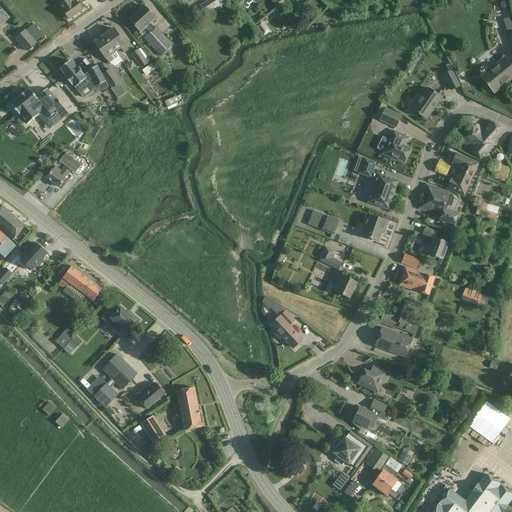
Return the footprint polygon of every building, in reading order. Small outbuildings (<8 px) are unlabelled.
[(73,4),(70,0),(56,0),(64,10),(63,11),(69,19),(82,10),(79,6),(86,1),(86,0),(76,0),(75,1),(76,2),(73,4)] [(216,0),(210,0),(200,7),(206,16),(221,6),(216,0)] [(155,19),(144,6),(138,11),(139,12),(136,15),(135,14),(129,20),(141,33),(145,29),(149,34),(144,40),(160,57),(172,45),(156,28),(154,29),(150,24),(155,19)] [(0,22),(3,25),(10,18),(1,9),(0,10),(0,22)] [(196,9),(192,12),(198,22),(202,19),(196,9)] [(26,31),(35,42),(43,36),(33,24),(26,31)] [(259,31),(264,37),(270,31),(265,26),(259,31)] [(114,29),(104,35),(121,62),(122,61),(116,52),(120,49),(123,54),(128,50),(114,29)] [(25,30),(22,33),(27,39),(20,44),(26,51),(36,43),(35,42),(26,31),(25,30)] [(121,62),(104,35),(94,43),(109,64),(115,66),(121,62)] [(150,61),(141,48),(132,54),(141,68),(150,61)] [(511,78),(511,67),(505,58),(481,78),(486,84),(485,85),(487,87),(488,87),(493,93),(511,78)] [(78,91),(92,80),(96,87),(105,82),(98,68),(96,66),(87,71),(88,73),(88,74),(83,77),(83,76),(84,75),(78,68),(77,67),(76,68),(70,61),(60,69),(66,76),(64,77),(71,86),(73,85),(78,91)] [(120,83),(110,69),(103,74),(113,88),(112,89),(116,95),(114,96),(118,100),(125,95),(118,85),(120,83)] [(459,86),(451,71),(443,75),(451,90),(459,86)] [(15,111),(16,112),(20,117),(21,117),(21,116),(27,124),(28,125),(33,121),(34,120),(34,119),(39,115),(38,115),(37,113),(40,110),(48,119),(47,120),(48,120),(55,113),(54,113),(62,106),(62,107),(62,106),(56,99),(56,100),(47,89),(40,95),(41,95),(37,98),(35,96),(35,95),(34,94),(29,89),(29,90),(26,92),(26,91),(18,98),(18,99),(19,98),(19,99),(12,105),(11,104),(11,105),(15,110),(15,111)] [(441,98),(428,89),(422,97),(420,96),(411,109),(426,119),(441,98)] [(178,103),(176,97),(165,101),(167,108),(178,103)] [(387,105),(382,103),(375,117),(380,119),(379,120),(396,127),(401,116),(386,109),(387,105)] [(467,117),(464,122),(470,126),(473,122),(467,117)] [(505,131),(492,123),(485,132),(478,125),(463,143),(472,151),(471,152),(480,160),(495,141),(505,131)] [(382,137),(377,148),(382,151),(382,153),(391,157),(397,160),(398,159),(404,162),(410,149),(405,147),(409,139),(404,137),(395,132),(393,132),(392,131),(388,140),(382,137)] [(82,165),(66,153),(60,161),(75,173),(82,165)] [(478,164),(456,154),(452,163),(461,167),(455,179),(452,177),(446,189),(463,196),(478,164)] [(375,163),(364,159),(359,173),(370,177),(376,179),(368,202),(388,209),(392,198),(392,199),(394,193),(398,182),(378,174),(377,175),(372,173),(375,163)] [(509,170),(496,165),(491,176),(504,181),(509,170)] [(69,173),(63,168),(59,174),(53,170),(47,178),(58,187),(65,179),(64,179),(69,173)] [(436,212),(435,216),(439,217),(437,220),(454,225),(458,214),(453,212),(458,199),(448,195),(449,193),(428,185),(425,184),(422,194),(424,195),(428,196),(426,204),(421,203),(420,202),(418,209),(419,210),(429,214),(430,210),(436,212)] [(498,208),(479,202),(475,213),(494,220),(498,208)] [(25,226),(2,206),(0,208),(0,226),(14,239),(25,226)] [(327,216),(313,211),(307,225),(321,230),(334,235),(339,221),(326,216),(327,216)] [(388,222),(368,214),(362,228),(364,229),(362,236),(378,242),(383,229),(385,230),(388,222)] [(438,232),(425,228),(422,235),(426,236),(423,243),(431,246),(428,254),(442,259),(447,243),(435,239),(438,232)] [(15,246),(0,231),(0,254),(4,258),(15,246)] [(336,234),(333,240),(341,243),(343,237),(336,234)] [(36,243),(20,261),(32,271),(37,265),(38,266),(43,260),(42,259),(47,253),(36,243)] [(345,257),(325,247),(319,260),(338,269),(345,257)] [(420,260),(404,254),(401,263),(417,268),(420,260)] [(489,260),(485,264),(489,269),(493,265),(489,260)] [(0,286),(1,285),(2,286),(13,273),(6,267),(0,274),(0,286)] [(102,289),(71,267),(58,285),(65,290),(69,284),(92,302),(102,289)] [(434,278),(405,268),(399,286),(428,296),(434,278)] [(356,283),(336,274),(333,280),(340,284),(336,292),(349,298),(356,283)] [(9,288),(0,297),(9,305),(18,296),(9,288)] [(490,297),(465,288),(462,299),(486,307),(490,297)] [(19,298),(14,304),(21,310),(26,304),(19,298)] [(417,306),(406,301),(399,320),(383,314),(379,323),(396,330),(397,328),(414,335),(419,323),(414,321),(417,312),(415,311),(417,306)] [(276,304),(271,308),(279,317),(285,311),(285,309),(276,304)] [(131,316),(120,307),(115,314),(110,310),(102,319),(119,333),(122,329),(126,333),(127,331),(129,333),(140,321),(133,314),(131,316)] [(294,320),(285,311),(271,325),(293,348),(302,340),(288,326),(294,320)] [(412,340),(381,328),(374,346),(396,354),(405,358),(412,340)] [(68,344),(63,349),(69,354),(74,348),(68,344)] [(102,370),(111,379),(126,363),(117,354),(102,370)] [(126,363),(111,379),(122,390),(137,374),(126,363)] [(387,373),(372,366),(369,373),(364,370),(357,384),(377,393),(387,373)] [(442,383),(435,380),(431,391),(437,394),(442,383)] [(118,394),(106,383),(93,397),(105,408),(111,402),(118,394)] [(165,394),(156,384),(145,393),(141,389),(134,395),(146,409),(151,405),(165,394)] [(201,427),(194,388),(176,391),(184,431),(201,427)] [(350,407),(345,418),(355,426),(360,430),(363,426),(371,430),(380,412),(383,414),(387,406),(384,405),(373,400),(368,411),(359,407),(358,410),(350,407)] [(43,411),(50,417),(58,407),(52,401),(43,411)] [(497,444),(511,418),(511,416),(486,401),(470,428),(497,444)] [(58,421),(63,427),(71,420),(66,414),(58,421)] [(164,435),(153,417),(141,424),(153,443),(164,435)] [(371,447),(350,432),(345,438),(344,437),(341,442),(337,439),(332,446),(336,449),(333,453),(337,457),(334,460),(342,465),(344,462),(349,465),(350,464),(356,468),(371,447)] [(391,459),(375,447),(364,463),(378,473),(379,472),(381,473),(373,485),(386,495),(396,481),(393,479),(397,473),(387,465),(391,459)] [(397,461),(407,466),(411,456),(402,452),(397,461)] [(301,463),(300,462),(291,469),(296,476),(306,469),(305,468),(306,466),(306,465),(305,463),(303,462),(302,462),(301,463)] [(182,470),(177,466),(173,470),(177,475),(182,470)] [(405,469),(402,473),(410,479),(413,475),(405,469)] [(343,472),(339,477),(346,482),(350,477),(343,472)] [(501,511),(511,498),(511,494),(487,474),(465,502),(449,490),(432,511),(501,511)]
